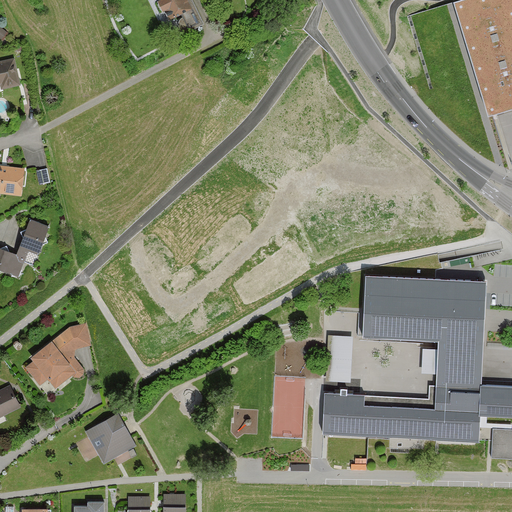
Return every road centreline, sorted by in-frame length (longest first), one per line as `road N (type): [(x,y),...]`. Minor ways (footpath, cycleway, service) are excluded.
road 1 (residential): [(257,13),(0,145)]
road 2 (primary): [(511,197),(442,144),(393,91),(335,0)]
road 3 (residential): [(0,495),(164,478)]
